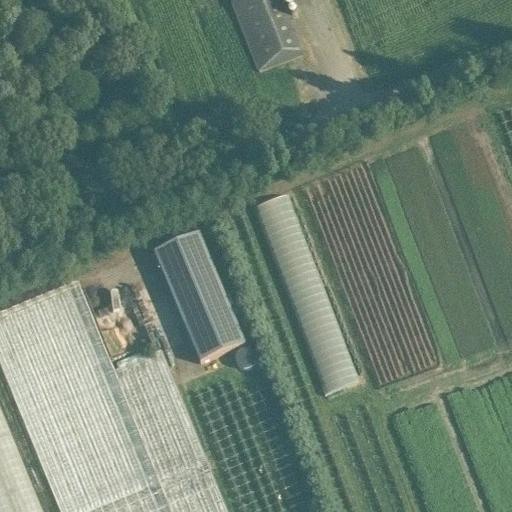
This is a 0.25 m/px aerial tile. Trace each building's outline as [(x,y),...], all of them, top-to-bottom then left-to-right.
[(224,0),(226,3),(229,2),(232,1),(252,55),(259,73),(302,56),(280,0),(224,0)] [(353,388),(295,196),(261,206),(318,398),(353,388)] [(199,236),(155,254),(185,328),(230,310),(199,236)] [(79,286),(0,317),(0,366),(59,511),(226,511),(162,354),(115,373),(87,304),(79,286)] [(230,310),(185,328),(201,365),(245,347),(230,310)] [(37,511),(0,403),(0,511),(37,511)]
